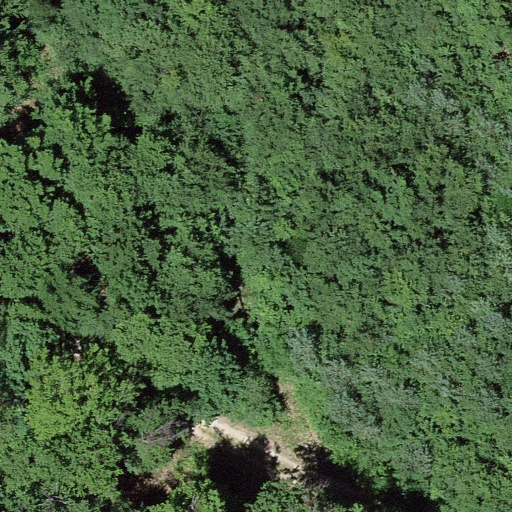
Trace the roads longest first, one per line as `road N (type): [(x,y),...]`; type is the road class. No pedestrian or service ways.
road 1 (track): [(271,0),(240,163),(239,316),(298,420),(335,511)]
road 2 (track): [(354,511),(200,448),(92,389),(0,323)]
